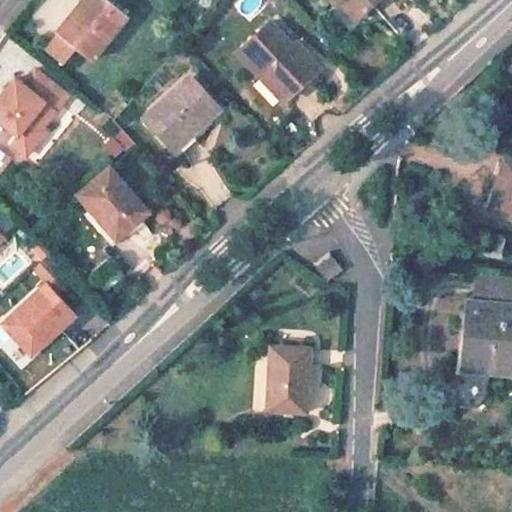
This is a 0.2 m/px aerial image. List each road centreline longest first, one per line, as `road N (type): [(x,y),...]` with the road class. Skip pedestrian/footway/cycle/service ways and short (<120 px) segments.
road 1 (tertiary): [(0,467),(323,175)]
road 2 (residential): [(351,511),(368,283),(323,175)]
road 3 (tertiary): [(323,175),(511,3)]
